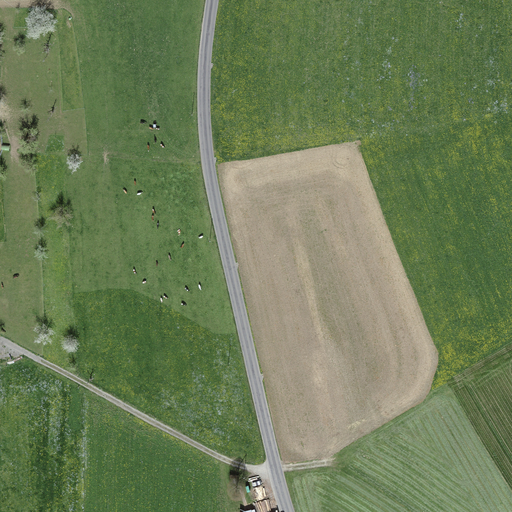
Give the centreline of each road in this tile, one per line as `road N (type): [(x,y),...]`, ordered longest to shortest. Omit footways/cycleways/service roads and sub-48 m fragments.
road 1 (tertiary): [(213,0),(204,67),(207,155),(288,511)]
road 2 (track): [(0,338),(234,462),(274,467)]
